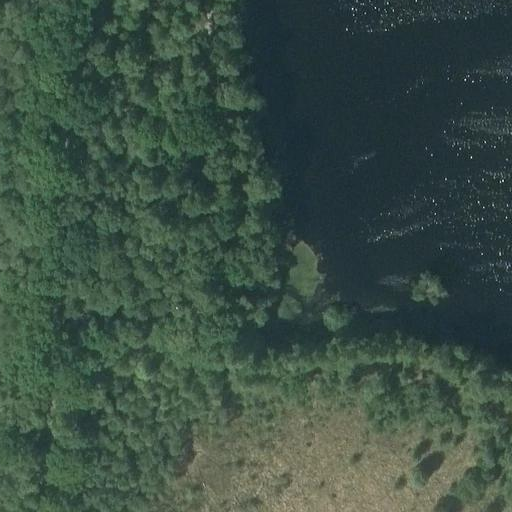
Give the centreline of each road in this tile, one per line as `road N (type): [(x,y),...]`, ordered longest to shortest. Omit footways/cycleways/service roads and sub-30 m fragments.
road 1 (track): [(57,307),(74,0)]
road 2 (track): [(43,511),(57,307)]
